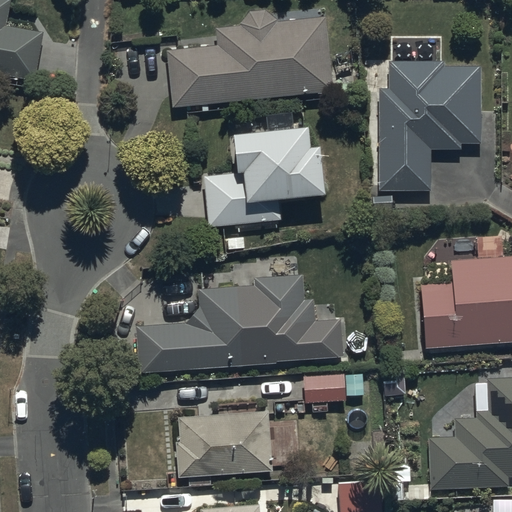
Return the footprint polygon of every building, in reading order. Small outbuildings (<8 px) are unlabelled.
[(0,0),(0,70),(34,77),(43,29),(7,23),(11,0),(0,0)] [(218,43),(168,48),(174,103),(333,87),(326,13),(277,18),(277,16),(265,7),(250,8),(241,20),(241,23),(217,25),(218,43)] [(445,57),(389,58),(389,85),(378,85),(378,189),(431,189),(431,146),(460,146),(460,140),(480,140),(480,63),(445,63),(445,57)] [(309,120),(234,128),(238,167),(244,166),(244,169),(204,173),(209,224),(281,216),(278,193),(326,188),(321,140),(311,141),(309,120)] [(453,279),(420,281),(425,346),(511,338),(511,252),(451,257),(453,279)] [(186,320),(136,323),(139,369),(276,360),(276,358),(342,353),(340,316),(315,318),(314,296),(305,297),(303,271),(254,275),(254,282),(198,286),(199,305),(186,320)] [(345,370),(347,393),(363,392),(362,369),(345,370)] [(304,374),(306,401),(346,398),(344,371),(304,374)] [(404,399),(402,372),(381,373),(383,400),(404,399)] [(511,373),(486,375),(487,408),(477,409),(477,415),(456,416),(456,435),(429,436),(431,486),(508,483),(508,474),(511,473),(511,373)] [(178,413),(180,438),(176,439),(178,475),(273,468),(268,406),(178,413)] [(409,468),(390,469),(392,504),(411,504),(409,468)] [(338,480),(340,511),(383,511),(380,477),(338,480)] [(200,511),(260,511),(260,501),(200,506),(200,511)]
